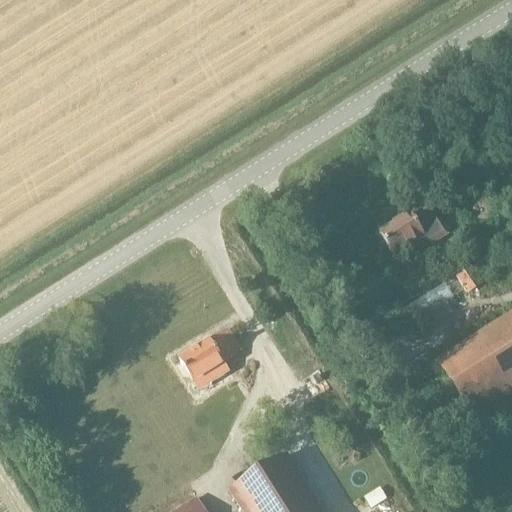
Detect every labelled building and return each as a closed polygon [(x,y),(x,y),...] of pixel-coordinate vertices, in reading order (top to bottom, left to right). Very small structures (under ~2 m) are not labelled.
[(392,257),(408,247),(415,259),(449,236),(429,206),(411,218),(410,215),(379,234),(392,257)] [(455,269),(463,292),(478,286),(470,263),(455,269)] [(511,316),(511,314),(435,362),(471,418),(511,392),(511,316)] [(223,364),(234,357),(220,336),(210,342),(209,342),(178,361),(192,384),(207,375),(212,384),(229,373),(223,364)] [(390,429),(401,420),(388,403),(377,411),(390,429)] [(321,511),(287,457),(233,490),(246,511),(321,511)] [(374,486),(361,498),(370,508),(383,496),(374,486)] [(204,511),(196,499),(175,511),(204,511)]
